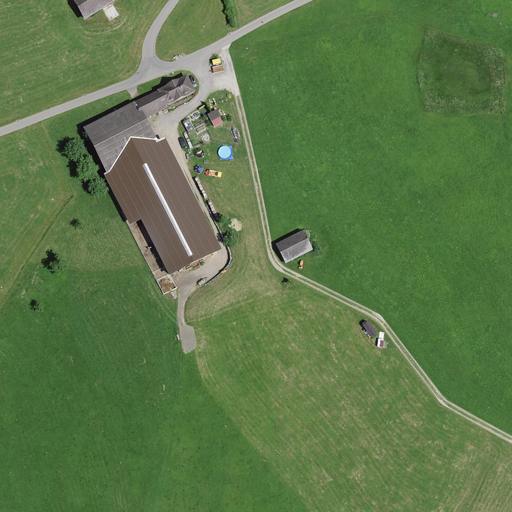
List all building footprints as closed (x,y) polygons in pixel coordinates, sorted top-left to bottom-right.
[(74,0),(73,1),(84,19),(112,0),(74,0)] [(158,92),(165,106),(175,101),(176,103),(179,101),(178,100),(193,93),(185,78),(158,92)] [(142,121),(166,109),(165,106),(158,92),(133,104),(134,106),(85,131),(108,176),(130,222),(143,216),(171,270),(216,247),(164,142),(155,146),(142,121)] [(208,114),(212,121),(219,117),(216,110),(208,114)] [(275,247),(284,263),(310,250),(302,233),(275,247)]
